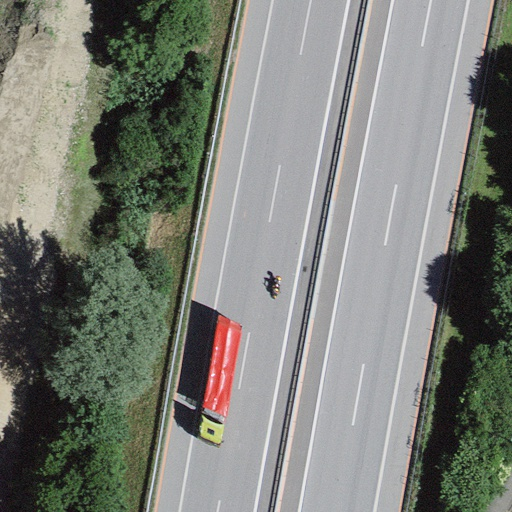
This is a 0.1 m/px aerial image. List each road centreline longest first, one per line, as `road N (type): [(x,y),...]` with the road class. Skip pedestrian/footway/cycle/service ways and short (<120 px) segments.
road 1 (motorway): [(313,0),(217,511)]
road 2 (motorway): [(338,511),(431,0)]
